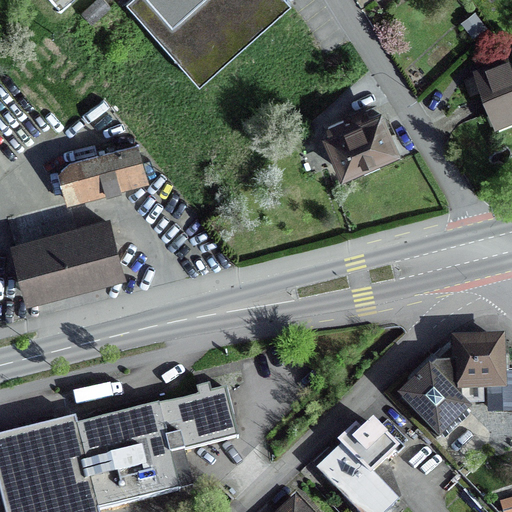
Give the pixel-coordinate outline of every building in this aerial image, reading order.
[(45,0),(55,11),(66,0),(45,0)] [(92,25),(109,9),(100,0),(99,0),(83,16),(92,25)] [(286,0),(133,0),(128,5),(199,86),(291,5),(286,0)] [(486,66),(471,72),(491,129),(511,121),(511,65),(488,74),(486,66)] [(326,136),(345,179),(402,154),(384,111),(326,136)] [(132,146),(63,165),(66,176),(56,179),(64,207),(143,185),(132,146)] [(103,222),(5,247),(20,304),(118,279),(103,222)] [(450,368),(431,369),(392,402),(433,447),(467,417),(451,399),(486,398),(486,415),(511,413),(511,374),(501,375),(500,341),(449,343),(450,368)] [(76,413),(0,432),(0,483),(7,511),(100,511),(99,506),(180,486),(171,450),(240,433),(227,384),(205,389),(150,403),(84,420),(78,421),(76,413)] [(337,451),(311,475),(345,511),(393,511),(396,510),(367,478),(390,456),(367,431),(355,441),(350,436),(335,449),(337,451)] [(306,511),(295,500),(282,511),(306,511)]
